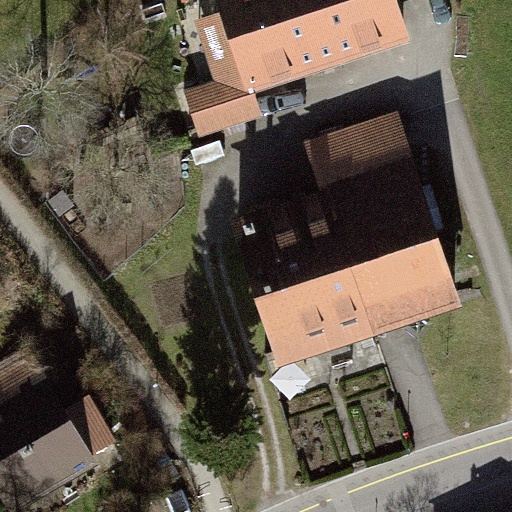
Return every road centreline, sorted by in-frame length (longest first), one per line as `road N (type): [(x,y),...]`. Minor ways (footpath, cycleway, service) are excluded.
road 1 (track): [(287,511),(209,248),(229,162)]
road 2 (residential): [(346,511),(511,456)]
